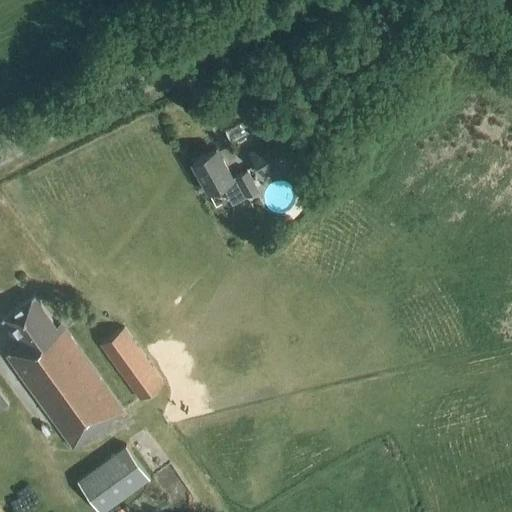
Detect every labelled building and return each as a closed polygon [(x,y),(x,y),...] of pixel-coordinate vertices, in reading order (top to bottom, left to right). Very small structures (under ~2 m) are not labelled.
[(290,141),(286,134),(251,153),(263,174),(298,155),(290,141)] [(233,178),(216,148),(193,161),(210,192),(222,185),(233,204),(259,189),(248,170),(233,178)] [(73,448),(124,411),(61,322),(56,325),(35,296),(3,319),(20,344),(6,354),(73,448)] [(63,305),(55,311),(60,317),(67,311),(63,305)] [(124,327),(100,344),(140,400),(164,383),(124,327)] [(0,411),(9,405),(0,392),(0,411)] [(127,445),(78,480),(101,511),(150,477),(127,445)]
